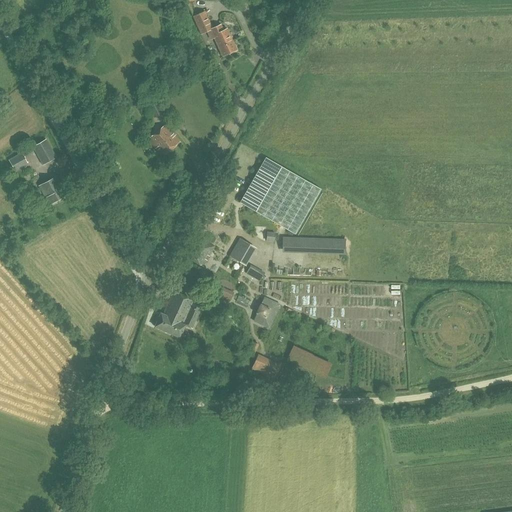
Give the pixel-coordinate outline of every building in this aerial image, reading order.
[(212,28),(205,11),(192,16),(200,34),(208,31),(211,39),(214,38),(219,48),(223,56),(236,50),(232,42),(233,42),(227,29),(223,30),(220,25),(212,28)] [(154,118),(163,113),(152,93),(144,96),(148,105),(154,118)] [(163,156),(180,141),(166,124),(149,139),(163,156)] [(43,165),(56,158),(46,139),(32,147),(43,165)] [(15,172),(28,164),(21,153),(8,160),(15,172)] [(321,189),(265,157),(239,202),(295,234),(321,189)] [(63,190),(56,177),(39,186),(46,197),(45,198),(49,205),(66,195),(63,189),(63,190)] [(203,266),(214,247),(199,238),(188,257),(203,266)] [(244,264),(255,247),(241,238),(231,256),(244,264)] [(230,301),(234,292),(223,288),(219,297),(230,301)] [(203,304),(194,300),(174,291),(163,315),(161,313),(155,327),(179,338),(185,325),(192,328),(203,304)] [(303,296),(292,296),(293,305),(304,305),(303,296)] [(270,329),(280,304),(264,297),(253,321),(270,329)] [(294,348),(289,359),(326,378),(332,367),(294,348)] [(283,379),(285,375),(286,374),(281,371),(278,370),(276,375),(283,379)]
